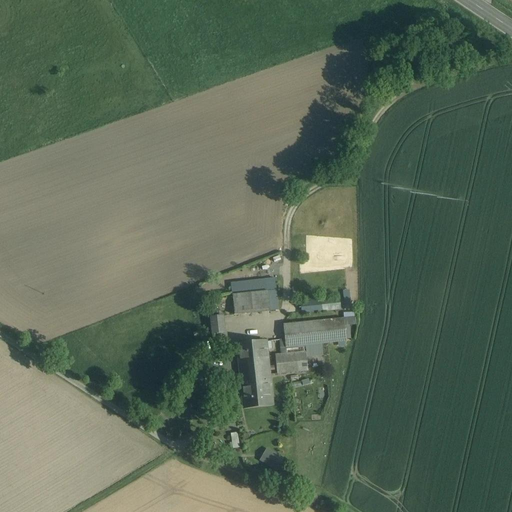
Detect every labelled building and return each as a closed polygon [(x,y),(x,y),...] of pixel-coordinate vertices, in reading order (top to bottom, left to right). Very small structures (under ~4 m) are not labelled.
[(275,278),(231,283),(233,295),(268,291),(276,291),(275,278)] [(268,291),(233,295),(235,315),(270,312),(270,311),(268,291)] [(276,291),(268,291),(270,311),(278,310),(276,291)] [(302,304),(303,313),(332,312),(332,303),(302,304)] [(223,316),(211,318),(213,334),(225,333),(223,316)] [(286,354),(268,356),(270,375),(272,376),(278,376),(278,374),(308,371),(306,353),(304,353),(304,346),(326,344),(346,342),(344,319),(284,325),(286,354)] [(266,342),(237,345),(240,375),(241,385),(244,407),(272,404),(270,375),(268,356),(266,342)] [(240,375),(231,376),(233,386),(241,385),(240,375)] [(239,432),(232,433),(234,447),(240,447),(239,432)] [(261,461),(267,465),(274,454),(267,451),(261,461)] [(283,460),(274,454),(267,465),(277,471),(280,465),(281,466),(282,464),(281,464),(283,460)]
